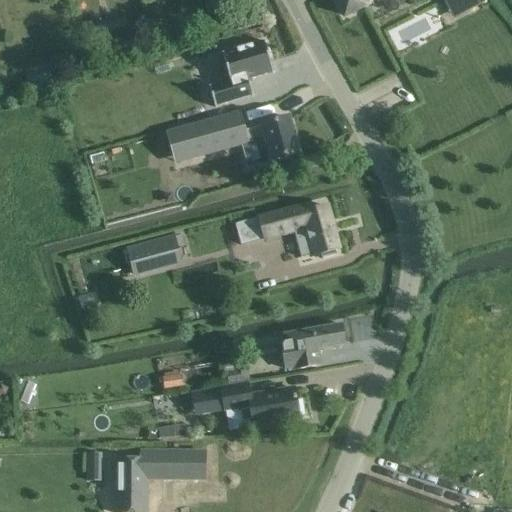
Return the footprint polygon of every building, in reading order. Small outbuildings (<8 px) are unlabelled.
[(332,0),(342,21),(369,7),(368,3),(374,0),(332,0)] [(229,81),(208,87),(214,108),(253,97),(248,81),(273,74),(264,42),(221,54),(229,81)] [(54,70),(25,78),(31,100),(61,91),(60,89),(66,87),(62,74),(55,76),(54,70)] [(247,143),(258,140),(264,163),(276,160),(298,154),(288,119),(244,132),(239,114),(180,131),(190,166),(249,149),(247,143)] [(113,189),(98,193),(100,202),(115,198),(113,189)] [(264,240),(275,237),(294,232),(300,258),(315,254),(315,256),(338,250),(327,207),(305,213),(303,207),(258,219),(264,240)] [(121,249),(132,279),(181,262),(170,231),(121,249)] [(283,344),(281,345),(285,370),(295,368),(296,370),(320,366),(317,350),(345,345),(342,325),(282,336),(283,344)] [(232,364),(234,374),(227,375),(229,386),(248,382),(244,362),(232,364)] [(162,379),(158,380),(159,388),(163,388),(164,390),(182,388),(181,376),(179,376),(178,372),(163,374),(164,378),(162,378),(162,379)] [(206,392),(191,395),(194,416),(225,411),(225,410),(239,408),(242,422),(252,420),(253,429),(299,421),(294,390),(249,397),(247,385),(221,390),(206,392)] [(149,431),(147,441),(186,439),(184,425),(149,431)] [(116,494),(115,511),(146,511),(146,495),(146,479),(202,479),(201,452),(141,452),(140,461),(116,462),(116,494)] [(87,454),(87,479),(101,479),(101,454),(87,454)]
